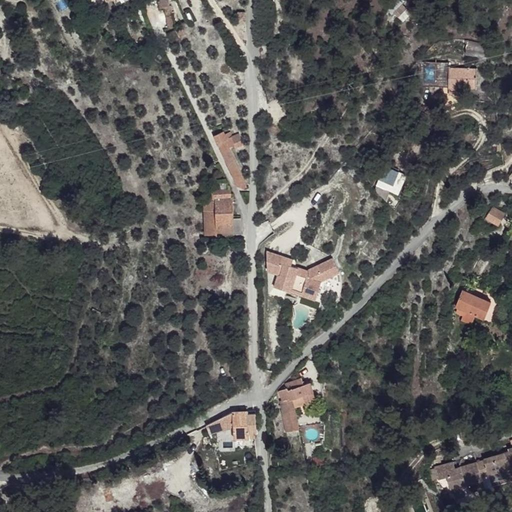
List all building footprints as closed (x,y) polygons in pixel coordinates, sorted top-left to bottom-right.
[(169,0),(159,0),(160,1),(159,2),(160,8),(165,8),(166,16),(173,15),(171,6),(170,7),(169,0)] [(403,4),(403,3),(399,0),(397,0),(388,10),(392,15),(394,13),(403,4)] [(407,9),(403,4),(394,13),(398,17),(407,9)] [(173,15),(166,16),(168,29),(175,27),(173,15)] [(181,27),(176,30),(180,38),(185,35),(181,27)] [(474,42),(472,50),(484,53),(486,44),(474,42)] [(461,88),(476,88),(477,69),(449,69),(449,63),(421,62),(419,65),(418,82),(448,82),(448,86),(449,86),(449,94),(460,95),(461,88)] [(214,136),(218,144),(226,141),(229,148),(235,146),(236,147),(243,145),(239,133),(232,136),(230,131),(226,133),(228,137),(226,138),(225,133),(224,131),(214,136)] [(226,141),(218,144),(238,186),(243,188),(247,186),(246,183),(239,168),(229,148),(226,141)] [(386,200),(399,172),(386,166),(375,189),(386,200)] [(406,175),(399,172),(390,191),(397,194),(406,175)] [(213,198),(204,198),(206,231),(206,234),(206,235),(242,234),(241,218),(234,218),(233,196),(231,197),(231,181),(220,181),(220,189),(212,189),(213,198)] [(511,202),(503,201),(498,214),(511,217),(511,214),(511,202)] [(293,259),(267,251),(268,271),(278,274),(280,273),(283,263),(291,266),(293,259)] [(280,273),(278,274),(274,287),(327,303),(329,296),(339,300),(342,286),(342,278),(341,272),(333,257),(307,271),(291,266),(283,263),(280,273)] [(497,291),(474,282),(467,299),(477,303),(473,313),(483,317),(488,307),(496,311),(499,306),(503,294),(497,291)] [(511,288),(500,284),(497,291),(503,294),(499,306),(507,309),(511,297),(511,288)] [(291,431),(303,428),(299,406),(296,398),(307,394),(310,402),(321,398),(315,381),(309,383),(306,377),(290,383),(291,386),(284,390),(287,399),(285,399),(287,408),(286,408),(291,431)] [(233,412),(207,425),(209,433),(234,427),(234,438),(250,438),(250,435),(256,435),(257,435),(256,413),(249,414),(248,411),(233,412)] [(481,458),(474,461),(478,476),(511,465),(511,445),(505,447),(506,450),(480,457),(481,458)] [(317,456),(319,464),(322,464),(330,463),(329,456),(325,456),(324,455),(317,456)] [(450,460),(431,466),(435,478),(443,475),(447,491),(464,486),(463,483),(479,479),(478,476),(474,461),(452,467),(450,460)]
